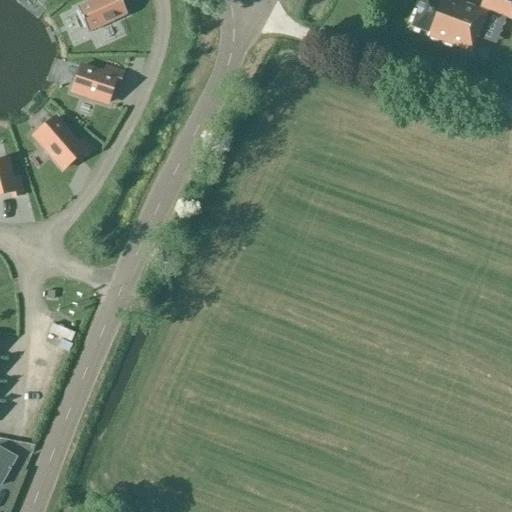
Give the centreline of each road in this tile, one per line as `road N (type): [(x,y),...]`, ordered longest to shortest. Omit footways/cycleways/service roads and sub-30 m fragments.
road 1 (residential): [(36,254),(85,194),(138,98),(159,42),(159,0)]
road 2 (tertiary): [(232,26),(224,73),(120,287)]
road 3 (tertiary): [(120,287),(31,511)]
road 4 (residential): [(14,439),(36,254)]
